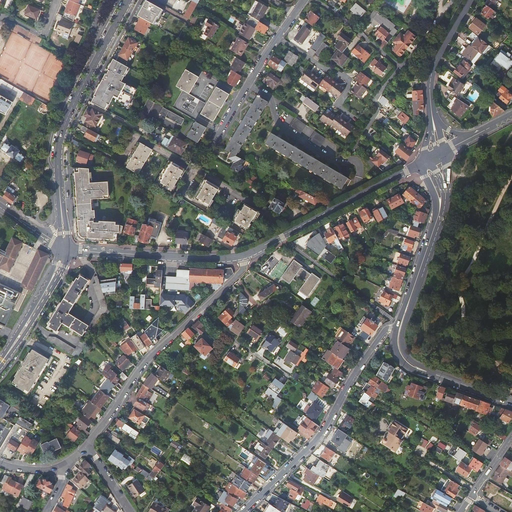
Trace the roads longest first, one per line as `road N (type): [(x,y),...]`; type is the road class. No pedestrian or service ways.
road 1 (residential): [(396,325),(368,353),(312,444),(241,511)]
road 2 (secondary): [(128,0),(60,136),(61,217)]
road 3 (secondary): [(241,255),(421,163)]
road 4 (residential): [(86,445),(146,361),(201,309)]
road 5 (secondary): [(63,247),(241,255)]
road 6 (secondary): [(63,247),(0,363)]
road 7 (residential): [(277,37),(346,78),(336,105),(353,117)]
road 8 (residential): [(277,37),(214,142)]
